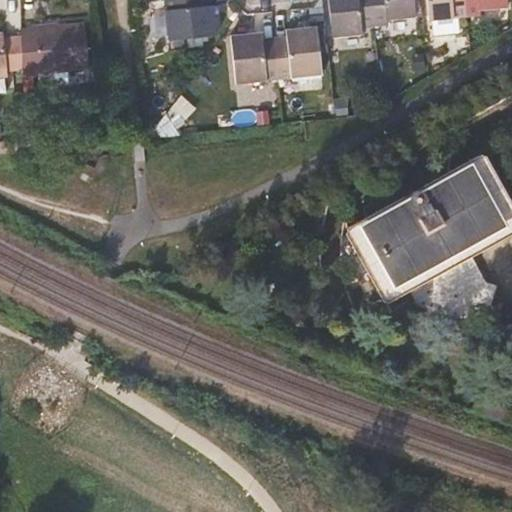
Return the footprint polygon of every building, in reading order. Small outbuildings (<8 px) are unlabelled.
[(210,8),(209,0),(166,0),(171,41),(219,37),(216,7),(210,8)] [(378,26),(375,0),(334,0),(338,37),(367,34),(366,28),(378,26)] [(375,0),(378,26),(391,25),(390,20),(418,17),(416,0),(375,0)] [(432,0),(434,18),(472,15),(470,0),(432,0)] [(470,0),(472,15),(485,14),(484,8),(511,6),(510,0),(470,0)] [(291,37),(279,39),(284,81),(326,77),(321,27),(290,30),(291,37)] [(39,34),(44,73),(95,67),(89,28),(39,34)] [(284,81),(279,39),(266,40),(265,33),(238,36),(243,85),(284,81)] [(0,36),(0,78),(14,77),(8,35),(0,36)] [(504,223),(470,162),(360,224),(393,285),(504,223)] [(479,278),(472,292),(490,301),(497,287),(479,278)]
